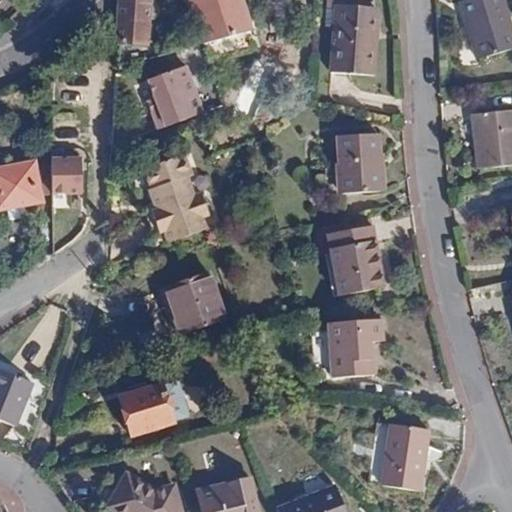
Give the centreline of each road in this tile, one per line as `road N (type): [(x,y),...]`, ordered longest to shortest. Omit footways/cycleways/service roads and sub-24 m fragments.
road 1 (residential): [(415,0),(435,234),(493,452)]
road 2 (residential): [(114,12),(94,223),(73,263)]
